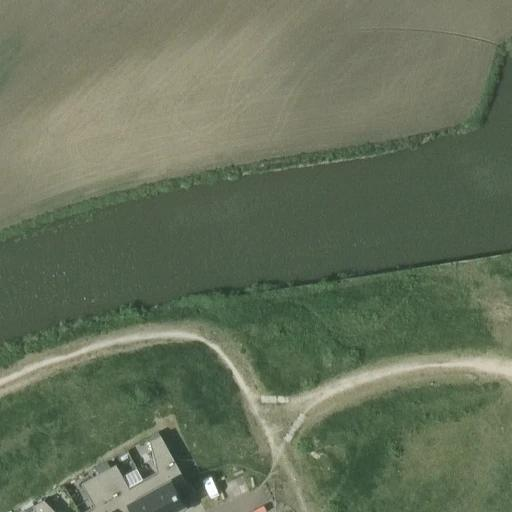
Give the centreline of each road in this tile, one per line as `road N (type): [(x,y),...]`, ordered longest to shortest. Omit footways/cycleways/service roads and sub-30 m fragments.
road 1 (residential): [(0,384),(89,350),(186,332),(228,361),(267,425)]
road 2 (residential): [(267,425),(372,376),(511,366)]
